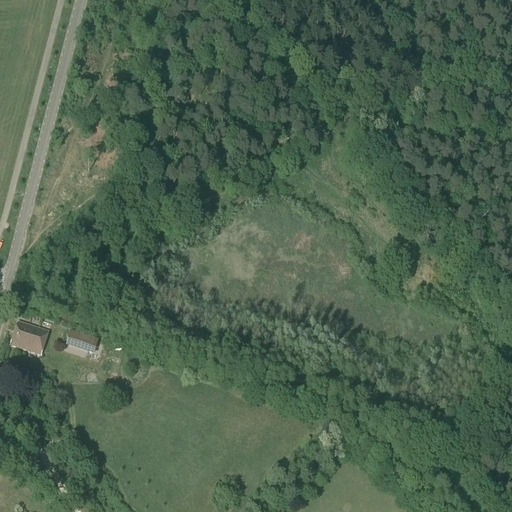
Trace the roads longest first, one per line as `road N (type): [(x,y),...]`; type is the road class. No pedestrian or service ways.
road 1 (tertiary): [(0,311),(80,0)]
road 2 (track): [(0,391),(76,511)]
